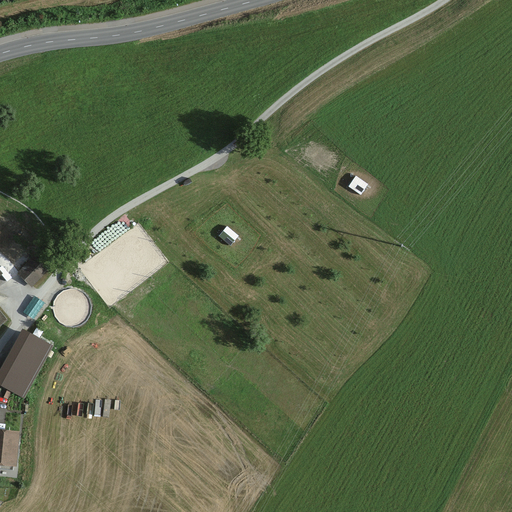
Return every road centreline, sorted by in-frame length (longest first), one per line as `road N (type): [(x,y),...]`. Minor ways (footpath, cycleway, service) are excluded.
road 1 (track): [(444,0),(331,64),(219,161),(103,221),(0,345)]
road 2 (tertiary): [(260,0),(0,54)]
